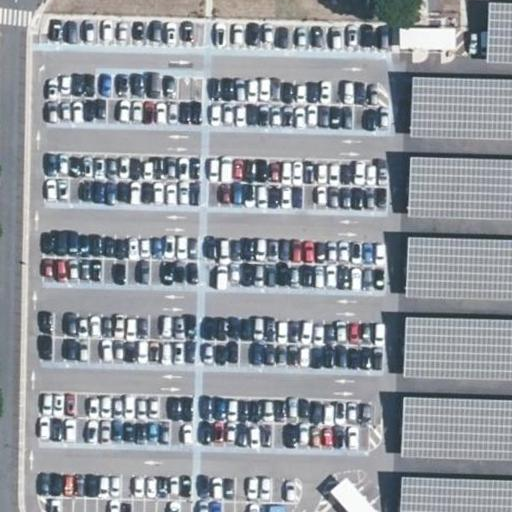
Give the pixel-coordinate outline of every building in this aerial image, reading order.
[(511,9),(489,9),(487,68),(511,68),(511,9)] [(511,84),(413,81),(412,140),(511,142),(511,84)] [(511,165),(409,163),(407,221),(511,223),(511,165)] [(511,243),(407,240),(406,299),(511,302),(511,243)] [(511,322),(406,320),(404,380),(511,383),(511,322)] [(511,404),(403,401),(401,462),(511,464),(511,404)] [(511,511),(511,484),(400,481),(399,511),(511,511)]
